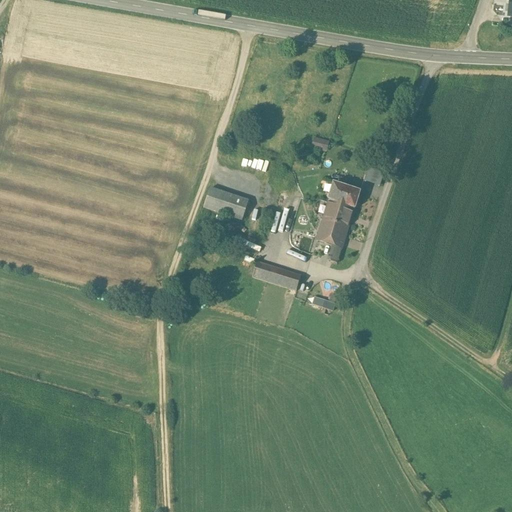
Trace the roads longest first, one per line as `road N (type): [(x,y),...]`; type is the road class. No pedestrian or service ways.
road 1 (secondary): [(103,0),(463,57)]
road 2 (track): [(445,511),(400,453),(348,339),(359,270)]
road 3 (track): [(164,313),(168,511)]
